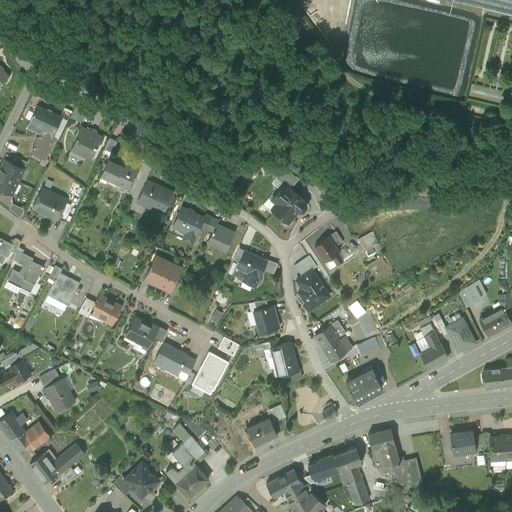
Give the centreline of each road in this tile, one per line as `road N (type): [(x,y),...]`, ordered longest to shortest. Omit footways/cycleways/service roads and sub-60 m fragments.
road 1 (residential): [(34,71),(120,116),(153,154),(280,248),(316,368),(351,423)]
road 2 (track): [(288,0),(322,49),(363,75),(511,133)]
road 3 (track): [(280,248),(327,213),(511,178)]
road 4 (residential): [(204,332),(96,275),(0,208)]
road 5 (track): [(384,328),(439,294),(485,251),(500,227),(510,179)]
road 6 (tertiary): [(399,410),(406,396),(511,339)]
road 7 (secondary): [(351,423),(237,477)]
